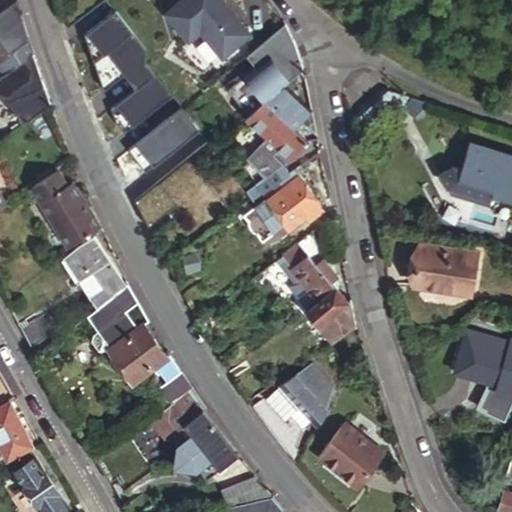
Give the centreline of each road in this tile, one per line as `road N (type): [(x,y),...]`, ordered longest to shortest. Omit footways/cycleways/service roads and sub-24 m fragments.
road 1 (residential): [(31,0),(82,147),(161,319),(250,450),(308,511)]
road 2 (residential): [(316,39),(364,284),(449,511)]
road 3 (unclassified): [(316,39),(511,122)]
road 4 (residential): [(0,353),(95,511)]
